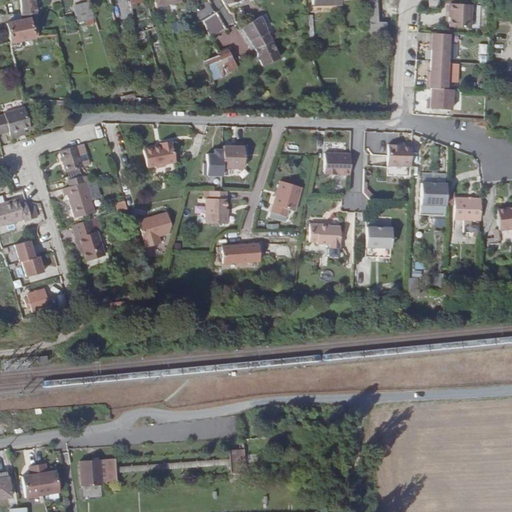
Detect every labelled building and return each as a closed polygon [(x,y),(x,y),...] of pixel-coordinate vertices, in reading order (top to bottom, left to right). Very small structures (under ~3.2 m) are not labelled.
[(34,13),(34,10),(33,0),(19,0),(20,14),(34,13)] [(87,0),(90,9),(111,7),(109,0),(87,0)] [(368,28),(375,28),(376,22),(375,20),(374,5),(374,0),(367,1),(368,28)] [(72,4),(75,25),(90,22),(87,2),(72,4)] [(465,15),(465,7),(445,7),(445,14),(465,15)] [(126,21),(134,20),(132,10),(124,11),(126,21)] [(209,37),(224,29),(215,12),(200,20),(209,37)] [(7,42),(29,39),(26,18),(3,21),(7,42)] [(269,39),(268,37),(259,19),(242,28),(252,48),(269,39)] [(376,31),(384,31),(384,22),(376,22),(375,28),(376,31)] [(428,32),(445,32),(445,22),(426,22),(426,32),(428,32)] [(428,45),(444,46),(445,32),(428,32),(428,45)] [(484,63),(485,44),(478,44),(477,62),(484,63)] [(428,45),(428,59),(444,59),(444,46),(428,45)] [(205,62),(210,82),(236,67),(228,50),(218,55),(205,62)] [(424,68),(424,72),(443,73),(444,59),(428,59),(427,69),(424,68)] [(425,106),(450,106),(450,86),(429,86),(429,98),(426,98),(425,106)] [(0,115),(0,133),(7,131),(9,134),(23,130),(30,128),(23,108),(3,114),(4,114),(0,115)] [(23,130),(9,134),(11,138),(24,134),(23,130)] [(169,142),(158,144),(159,148),(142,151),(145,167),(152,166),(153,169),(163,167),(162,164),(172,162),(169,142)] [(411,165),(411,143),(388,142),(387,164),(411,165)] [(83,165),(77,144),(60,149),(66,170),(83,165)] [(245,144),(237,144),(237,147),(233,146),(224,147),(224,153),(224,169),(245,169),(245,144)] [(376,145),(366,144),(365,165),(383,166),(384,153),(376,152),(376,145)] [(327,173),(352,174),(353,153),(327,152),(327,173)] [(224,153),(208,153),(208,165),(204,164),(204,179),(208,179),(224,179),(224,153)] [(70,185),(84,181),(82,174),(68,178),(70,185)] [(87,181),(92,197),(100,195),(96,178),(87,181)] [(95,211),(87,181),(84,181),(70,185),(63,187),(65,195),(68,194),(75,217),(95,211)] [(301,187),(281,181),(271,217),(285,221),(289,209),(294,210),(301,187)] [(421,181),(420,202),(445,203),(446,182),(421,181)] [(227,191),(209,191),(209,199),(205,199),(205,223),(225,223),(225,209),(225,199),(227,199),(227,191)] [(453,217),(480,217),(480,197),(453,196),(453,217)] [(24,222),(32,219),(27,203),(20,205),(17,198),(0,203),(0,226),(23,219),(24,222)] [(499,228),(511,226),(511,205),(497,207),(499,228)] [(165,214),(137,222),(144,249),(159,245),(156,238),(167,234),(169,227),(165,214)] [(96,231),(92,218),(74,224),(78,238),(80,237),(85,251),(87,259),(104,254),(98,231),(96,231)] [(467,222),(467,233),(477,233),(477,222),(467,222)] [(319,224),(313,224),(312,241),(319,242),(332,243),(332,244),(340,245),(341,226),(319,225),(319,224)] [(391,227),(382,227),(376,226),(367,226),(366,247),(390,247),(391,227)] [(32,240),(14,245),(19,262),(23,260),(28,276),(46,271),(41,255),(36,257),(32,240)] [(263,241),(225,241),(226,259),(262,260),(263,241)] [(264,244),(263,255),(287,256),(287,244),(264,244)] [(430,284),(438,285),(439,275),(431,274),(430,284)] [(29,292),(34,308),(49,305),(44,288),(29,292)] [(230,478),(246,477),(244,454),(228,455),(230,478)] [(104,484),(104,462),(84,462),(84,488),(104,487),(104,484)] [(121,462),(109,462),(110,484),(121,484),(121,462)] [(44,465),(28,467),(29,476),(21,478),(24,499),(58,493),(55,472),(46,473),(44,465)] [(6,473),(0,474),(0,499),(10,498),(6,473)]
